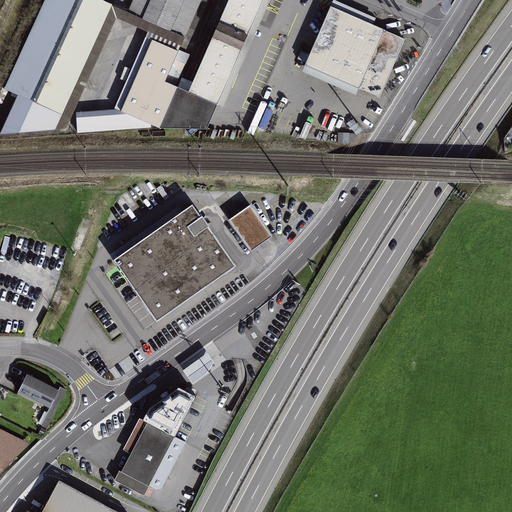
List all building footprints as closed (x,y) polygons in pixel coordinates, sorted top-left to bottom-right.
[(4,135),(58,130),(114,6),(101,0),(48,0),(9,88),(23,95),(15,111),(4,135)] [(201,0),(136,0),(131,11),(185,36),(201,0)] [(228,0),(189,91),(218,103),(262,0),(228,0)] [(403,39),(333,9),(307,67),(378,98),(403,39)] [(179,50),(152,39),(123,107),(129,109),(150,118),(158,122),(162,123),(178,85),(166,80),(179,50)] [(150,118),(129,109),(79,114),(80,129),(158,122),(150,118)] [(192,205),(116,259),(159,319),(235,265),(192,205)] [(250,207),(230,221),(251,251),(271,237),(250,207)] [(207,353),(184,371),(186,374),(190,380),(193,383),(208,373),(214,363),(210,357),(207,353)] [(57,391),(29,377),(20,395),(49,409),(57,391)] [(182,387),(146,417),(175,432),(193,394),(182,387)] [(147,491),(174,438),(147,424),(120,477),(117,481),(144,496),(147,491)] [(0,475),(30,444),(0,428),(0,475)] [(115,511),(59,481),(41,511),(28,511),(27,511),(26,511),(115,511)]
